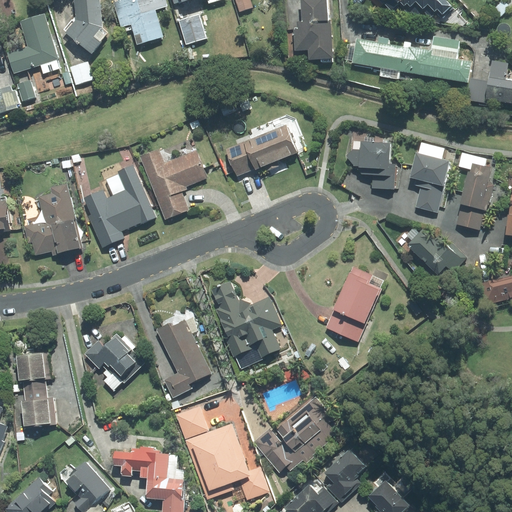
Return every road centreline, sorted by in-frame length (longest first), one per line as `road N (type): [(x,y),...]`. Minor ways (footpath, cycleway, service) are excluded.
road 1 (residential): [(230,234),(106,283),(0,305)]
road 2 (residential): [(230,234),(318,202),(328,211),(326,226),(294,251),(276,253),(243,237)]
